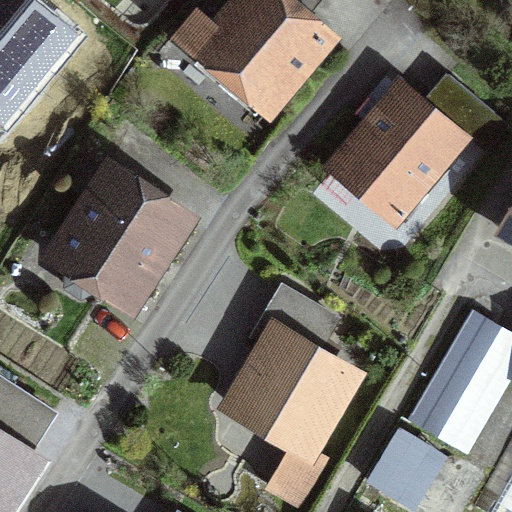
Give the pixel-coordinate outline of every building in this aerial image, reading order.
[(74,34),(31,0),(0,0),(0,118),(3,121),(74,34)] [(319,0),(240,0),(200,49),(269,107),(327,38),(304,18),(319,0)] [(400,87),(335,166),(394,215),(460,137),(400,87)] [(187,217),(110,167),(64,239),(53,255),(69,265),(67,269),(66,286),(81,295),(96,287),(98,284),(130,305),(187,217)] [(324,459),(306,448),(351,372),(315,351),(334,318),(282,287),(262,322),(277,331),(232,407),(296,445),(272,487),(298,502),(324,459)] [(408,419),(467,453),(511,374),(511,332),(471,309),(408,419)] [(0,378),(0,503),(28,460),(23,457),(53,412),(0,378)] [(436,457),(400,435),(376,474),(412,496),(436,457)] [(487,511),(511,511),(511,439),(474,504),(487,511)]
